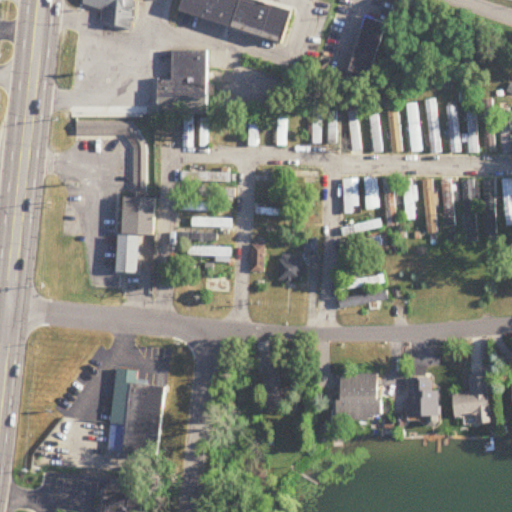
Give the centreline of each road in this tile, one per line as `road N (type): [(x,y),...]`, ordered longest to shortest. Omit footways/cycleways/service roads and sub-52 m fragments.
road 1 (residential): [(9,306),(238,333),(511,326)]
road 2 (residential): [(170,157),(511,168)]
road 3 (primary): [(40,0),(9,306)]
road 4 (residential): [(188,511),(208,331)]
road 5 (residential): [(238,333),(246,157)]
road 6 (residential): [(325,335),(333,163)]
road 7 (residential): [(162,326),(170,157)]
